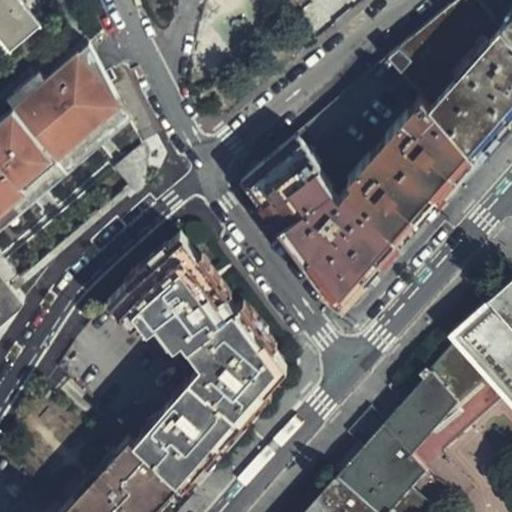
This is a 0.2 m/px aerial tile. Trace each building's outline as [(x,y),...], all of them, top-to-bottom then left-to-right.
[(41,26),(17,0),(0,0),(0,43),(10,54),(41,26)] [(278,0),(294,17),(314,0),(278,0)] [(511,38),(477,0),(457,0),(388,58),(474,155),(511,112),(511,38)] [(511,0),(477,0),(511,38),(511,0)] [(0,62),(10,54),(0,43),(0,62)] [(0,212),(122,103),(114,88),(89,43),(46,82),(14,110),(0,123),(0,212)] [(474,155),(388,58),(254,170),(251,196),(321,285),(320,291),(342,306),(474,155)] [(46,82),(40,74),(8,103),(14,110),(46,82)] [(0,233),(135,111),(114,88),(122,103),(0,212),(0,233)] [(106,305),(57,369),(127,436),(172,478),(182,487),(282,373),(283,358),(236,297),(231,301),(179,238),(106,305)] [(19,272),(0,251),(0,266),(11,279),(19,272)] [(0,329),(10,321),(28,304),(30,300),(20,289),(11,279),(0,266),(0,329)] [(511,288),(458,334),(462,339),(308,511),(423,511),(431,504),(413,487),(430,468),(414,452),(425,439),(423,436),(492,373),(511,394),(511,288)] [(10,321),(0,329),(0,344),(14,325),(10,321)] [(172,478),(127,436),(115,448),(111,447),(73,490),(76,493),(63,508),(67,511),(139,511),(145,506),(153,498),(164,486),(172,478)] [(174,494),(164,486),(153,498),(163,507),(174,494)]
